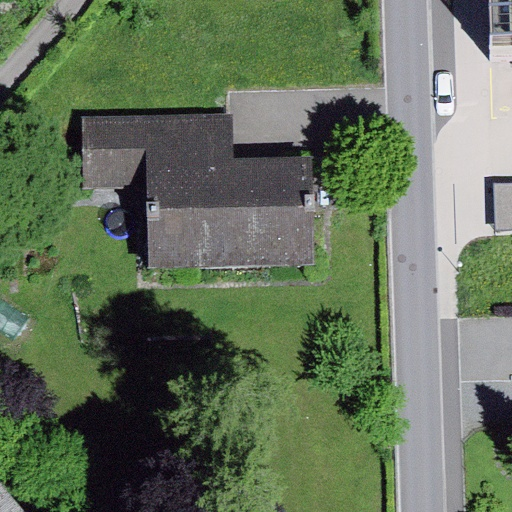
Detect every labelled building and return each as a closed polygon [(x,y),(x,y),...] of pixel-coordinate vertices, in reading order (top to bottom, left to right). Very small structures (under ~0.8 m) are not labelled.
[(0,0),(0,13),(12,24),(32,0),(0,0)] [(511,0),(493,0),(495,64),(511,63),(511,0)] [(236,117),(80,130),(86,201),(145,196),(153,299),(319,286),(310,178),(242,183),(236,117)] [(505,224),(511,223),(511,177),(503,178),(505,224)] [(0,486),(12,476),(0,462),(0,511),(14,511),(0,495),(0,486)]
